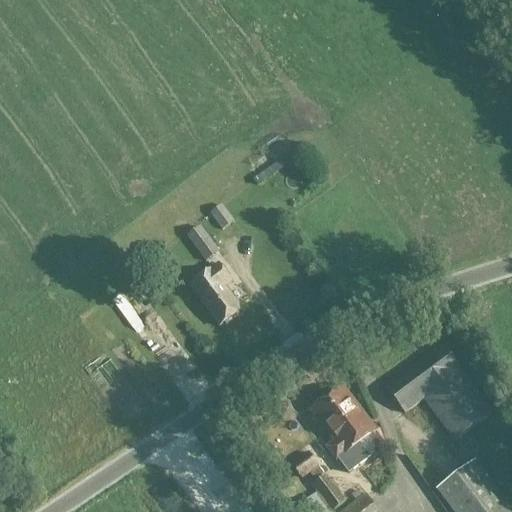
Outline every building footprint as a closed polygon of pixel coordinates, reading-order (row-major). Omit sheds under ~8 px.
[(222,207),(211,216),(223,232),(235,223),(222,207)] [(188,238),(206,264),(220,254),(202,228),(188,238)] [(212,271),(213,272),(191,288),(220,328),(243,311),(227,291),(235,285),(220,265),(212,271)] [(494,415),(462,373),(443,347),(386,390),(406,415),(423,402),(455,444),(494,415)] [(383,442),(376,433),(377,433),(344,388),(312,413),(335,443),(327,449),(337,463),(368,440),(374,448),(383,442)] [(336,511),(347,504),(320,469),(321,468),(309,453),(291,467),(303,482),(310,476),(316,485),(312,488),(318,495),(295,511),(336,511)] [(511,511),(511,509),(476,463),(437,493),(451,511),(511,511)] [(378,511),(366,495),(343,511),(378,511)] [(244,511),(237,497),(220,505),(223,511),(244,511)]
